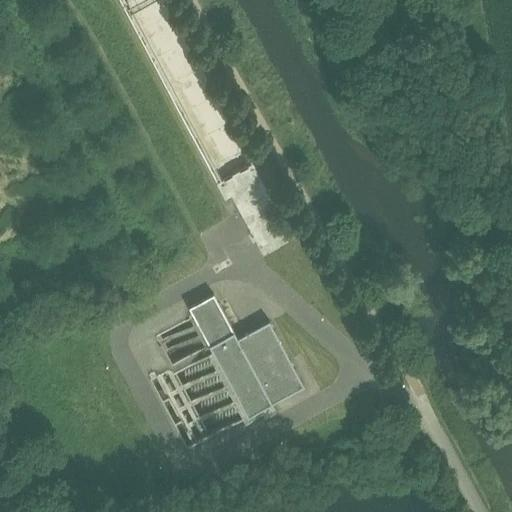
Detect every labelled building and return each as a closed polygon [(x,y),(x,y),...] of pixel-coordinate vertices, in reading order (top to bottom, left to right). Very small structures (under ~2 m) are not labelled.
[(218,295),(195,307),(200,317),(255,419),(278,407),(242,341),(218,295)] [(255,419),(200,317),(193,321),(207,347),(211,354),(245,417),(248,423),(255,419)] [(207,347),(193,321),(190,322),(189,320),(158,337),(174,365),(207,347)] [(275,324),(242,341),(278,407),(310,390),(275,324)] [(245,417),(211,354),(174,374),(172,370),(152,381),(188,448),(245,417)]
